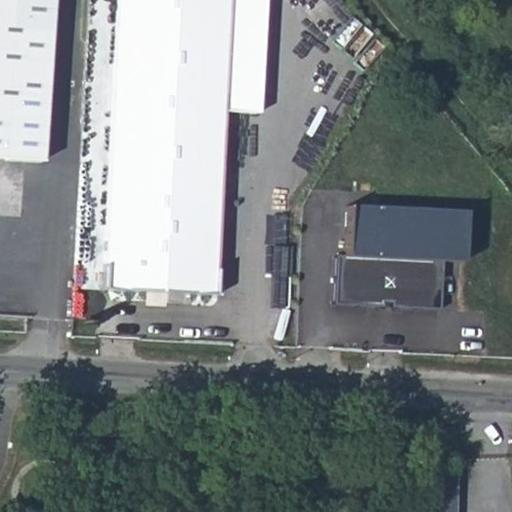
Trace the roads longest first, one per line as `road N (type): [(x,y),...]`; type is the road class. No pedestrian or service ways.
road 1 (unclassified): [(0,372),(511,395)]
road 2 (track): [(376,0),(511,179)]
